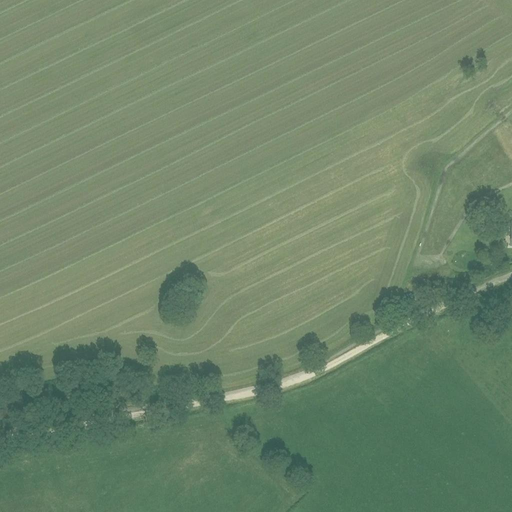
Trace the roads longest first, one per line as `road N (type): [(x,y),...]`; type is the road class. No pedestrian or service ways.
road 1 (track): [(0,438),(276,386),(499,280)]
road 2 (unknown): [(511,183),(473,202),(438,256),(418,255),(447,165),(511,111)]
